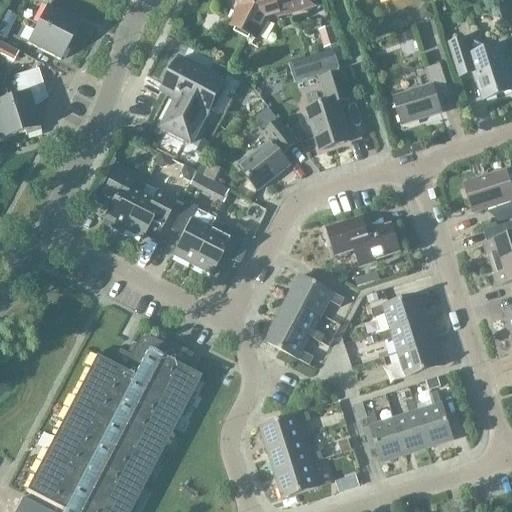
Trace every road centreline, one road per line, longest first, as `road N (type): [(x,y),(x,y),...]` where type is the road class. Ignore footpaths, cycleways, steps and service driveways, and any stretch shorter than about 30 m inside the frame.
road 1 (residential): [(507,460),(416,164)]
road 2 (residential): [(225,325),(286,212),(416,164)]
road 3 (residential): [(144,0),(124,36),(103,112),(44,226)]
road 4 (residential): [(225,325),(44,226)]
road 5 (residential): [(225,325),(245,350),(251,377),(228,443),(247,511)]
road 6 (residential): [(347,511),(507,460)]
